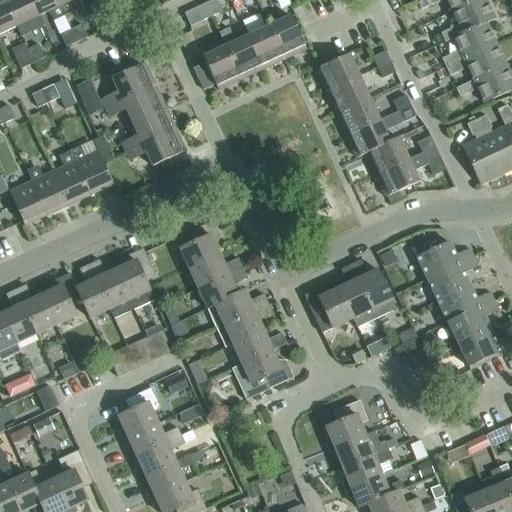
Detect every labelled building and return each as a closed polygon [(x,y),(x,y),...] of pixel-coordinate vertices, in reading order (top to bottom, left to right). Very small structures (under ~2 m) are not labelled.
[(0,0),(0,34),(16,27),(3,0),(0,0)] [(3,0),(16,27),(21,37),(43,27),(38,17),(30,0),(3,0)] [(64,16),(56,0),(30,0),(38,17),(48,12),(54,21),(64,16)] [(56,0),(64,16),(73,12),(72,1),(74,0),(56,0)] [(222,12),(216,0),(214,0),(205,5),(211,17),(222,12)] [(288,0),(276,0),(281,9),(291,5),(288,0)] [(400,0),(388,0),(393,11),(403,6),(400,0)] [(478,0),(424,0),(428,7),(443,0),(446,0),(452,12),(478,0)] [(445,42),(495,19),(485,0),(478,0),(452,12),(458,26),(441,34),(445,42)] [(211,17),(205,5),(184,14),(190,27),(211,17)] [(291,17),(269,28),(284,60),(306,50),(291,17)] [(495,19),(445,42),(445,43),(454,39),(459,51),(442,60),(446,68),(496,45),(486,24),(495,19)] [(87,38),(81,25),(71,30),(77,43),(87,38)] [(229,28),(219,33),(225,48),(240,80),(262,70),(247,38),(244,31),(233,36),(229,28)] [(284,60),(269,28),(247,38),(262,70),(284,60)] [(77,43),(71,30),(60,35),(66,48),(77,43)] [(441,34),(433,38),(437,46),(445,42),(441,34)] [(38,45),(27,50),(33,63),(44,58),(38,45)] [(456,90),(506,67),(496,45),(446,68),(450,77),(467,68),(473,81),(456,89),(456,90)] [(206,65),(194,70),(203,91),(215,85),(218,91),(240,80),(225,48),(203,58),(206,65)] [(33,63),(27,50),(16,55),(23,68),(33,63)] [(373,58),(378,69),(390,63),(386,52),(373,58)] [(316,70),(326,93),(359,78),(349,55),(316,70)] [(395,73),(390,63),(378,69),(382,79),(395,73)] [(105,109),(155,86),(144,64),(111,79),(118,92),(101,100),(105,109)] [(511,90),(511,78),(506,67),(456,90),(460,98),(477,90),(484,104),(511,90)] [(369,100),(359,78),(326,93),(336,115),(369,100)] [(53,86),(42,91),(48,104),(59,99),(53,86)] [(165,108),(155,86),(105,109),(110,118),(126,110),(132,123),(165,108)] [(48,104),(42,91),(32,96),(38,109),(48,104)] [(96,95),(81,102),(88,117),(103,110),(96,95)] [(393,102),(398,113),(411,107),(406,96),(393,102)] [(438,99),(432,102),(435,108),(441,105),(438,99)] [(369,100),(336,115),(346,136),(379,121),(369,100)] [(8,106),(0,110),(0,115),(4,124),(15,119),(8,106)] [(511,116),(507,106),(498,111),(511,139),(511,119),(511,118),(511,117),(511,116)] [(411,107),(398,113),(403,123),(416,117),(411,107)] [(126,152),(175,130),(165,108),(132,123),(138,136),(121,143),(126,152)] [(511,170),(511,139),(498,111),(497,111),(505,127),(492,134),(490,129),(491,128),(486,116),(476,121),(502,175),(511,170)] [(379,121),(346,136),(357,159),(366,155),(365,154),(389,143),(384,132),(403,123),(398,113),(379,121)] [(502,175),(476,121),(467,126),(472,137),(474,136),(476,141),(462,148),(480,186),(502,175)] [(185,152),(175,130),(126,152),(130,161),(146,154),(152,167),(185,152)] [(418,143),(422,154),(435,148),(430,137),(418,143)] [(389,143),(365,154),(366,155),(375,176),(408,161),(412,159),(408,161),(398,138),(389,143)] [(97,153),(86,158),(80,147),(70,151),(90,196),(112,186),(97,153)] [(408,161),(375,176),(386,198),(402,191),(413,186),(418,183),(414,172),(428,166),(433,177),(446,171),(435,148),(422,154),(412,159),(408,161)] [(90,196),(70,151),(58,157),(64,168),(53,173),(68,206),(90,196)] [(109,153),(100,157),(103,163),(112,159),(109,153)] [(68,206),(53,173),(43,178),(37,165),(26,171),(31,183),(46,216),(68,206)] [(0,192),(9,188),(5,180),(0,183),(0,192)] [(46,216),(31,183),(9,193),(24,226),(46,216)] [(413,186),(402,191),(405,198),(406,197),(416,193),(413,186)] [(180,250),(189,270),(219,257),(213,243),(220,239),(212,222),(187,234),(192,245),(180,250)] [(427,280),(473,259),(469,250),(455,256),(449,243),(417,258),(427,280)] [(144,280),(155,275),(143,249),(126,257),(129,265),(115,271),(134,311),(154,301),(144,280)] [(391,251),(380,256),(385,267),(396,262),(391,251)] [(198,290),(243,269),(238,259),(224,266),(219,257),(189,270),(198,290)] [(478,268),(473,259),(427,280),(437,302),(470,287),(464,274),(478,268)] [(134,311),(115,271),(106,275),(99,261),(89,266),(114,320),(134,311)] [(361,261),(351,266),(376,319),(396,310),(378,271),(367,275),(361,261)] [(114,320),(89,266),(79,270),(86,285),(76,289),(81,300),(90,320),(110,310),(114,320)] [(376,319),(351,266),(341,270),(348,285),(338,289),(352,319),(353,319),(357,328),(376,319)] [(247,279),(243,269),(198,290),(207,310),(214,307),(214,306),(237,296),(237,295),(233,286),(247,279)] [(70,305),(81,300),(76,289),(69,275),(52,283),(56,290),(42,296),(56,327),(76,317),(70,305)] [(56,327),(42,296),(32,301),(26,286),(15,291),(36,336),(56,327)] [(448,324),(494,302),(490,293),(476,300),(470,287),(437,302),(448,324)] [(352,319),(338,289),(324,296),(321,289),(304,297),(316,322),(321,334),(352,319)] [(36,336),(15,291),(5,295),(12,310),(3,314),(17,345),(36,336)] [(216,329),(268,305),(263,295),(249,302),(244,292),(237,295),(237,296),(214,306),(214,307),(207,310),(216,329)] [(498,311),(494,302),(448,324),(458,345),(490,330),(484,318),(498,311)] [(273,315),(268,305),(216,329),(225,349),(232,345),(263,331),(258,322),(273,315)] [(17,345),(3,314),(0,315),(0,361),(0,363),(21,353),(17,345)] [(183,322),(170,327),(175,340),(188,334),(183,322)] [(151,327),(143,330),(146,338),(151,336),(154,335),(151,327)] [(468,367),(511,347),(511,340),(510,336),(496,343),(490,330),(458,345),(468,367)] [(162,331),(151,336),(161,358),(172,353),(162,331)] [(267,341),(263,331),(232,345),(241,365),(272,351),(286,344),(282,334),(267,341)] [(403,345),(396,348),(403,361),(422,352),(413,331),(399,337),(403,345)] [(161,358),(151,336),(140,341),(150,363),(161,358)] [(150,363),(140,341),(129,346),(139,368),(150,363)] [(383,341),(370,347),(374,356),(388,350),(383,341)] [(139,368),(129,346),(118,351),(128,373),(139,368)] [(359,349),(350,353),(356,365),(365,361),(359,349)] [(128,373),(118,351),(107,356),(117,378),(128,373)] [(293,378),(285,361),(278,365),(272,351),(241,365),(232,370),(246,400),(245,400),(246,401),(269,390),(293,378)] [(436,356),(428,360),(434,373),(442,370),(436,356)] [(71,364),(59,370),(64,381),(76,375),(71,364)] [(180,374),(164,381),(171,396),(187,388),(180,374)] [(30,375),(6,386),(11,398),(35,387),(30,375)] [(118,432),(121,440),(157,424),(152,412),(159,409),(150,389),(125,401),(130,412),(118,417),(123,430),(118,432)] [(58,397),(43,404),(46,411),(60,405),(61,404),(58,397)] [(325,443),(328,451),(365,436),(360,424),(368,421),(359,402),(334,412),(338,423),(326,428),(331,441),(325,443)] [(204,414),(199,403),(189,408),(194,419),(204,414)] [(52,428),(48,419),(34,426),(38,435),(52,428)] [(181,437),(191,432),(192,431),(189,423),(177,429),(181,437)] [(136,457),(181,437),(177,429),(163,435),(157,424),(121,440),(125,448),(131,445),(136,457)] [(29,427),(9,436),(13,445),(33,436),(29,427)] [(490,448),(509,439),(504,427),(485,436),(490,448)] [(191,432),(181,437),(184,444),(194,439),(191,432)] [(342,469),(388,450),(385,442),(370,448),(365,436),(328,451),(332,459),(337,457),(342,469)] [(170,451),(184,445),(184,444),(181,437),(136,457),(141,469),(136,471),(140,480),(145,477),(175,463),(170,451)] [(470,456),(480,451),(475,441),(465,446),(470,456)] [(391,458),(388,450),(342,469),(347,481),(341,483),(345,491),(381,476),(377,464),(391,458)] [(194,464),(204,460),(200,451),(190,456),(194,464)] [(53,481),(67,511),(77,511),(75,507),(87,501),(82,489),(92,484),(77,452),(58,461),(65,475),(53,481)] [(179,471),(194,464),(190,456),(175,463),(145,477),(150,488),(145,491),(149,499),(184,483),(179,471)] [(503,456),(495,460),(498,468),(511,502),(511,478),(506,465),(503,456)] [(416,467),(421,479),(433,474),(428,462),(416,467)] [(41,505),(27,475),(15,480),(9,466),(0,470),(7,484),(20,511),(26,511),(33,509),(34,511),(40,511),(43,511),(40,506),(41,505)] [(496,487),(484,492),(492,511),(511,511),(511,502),(498,468),(490,472),(496,487)] [(67,511),(53,481),(42,486),(35,471),(27,475),(41,505),(40,506),(43,511),(67,511)] [(381,476),(345,491),(348,499),(354,497),(359,509),(362,508),(368,505),(399,492),(404,490),(400,482),(386,487),(381,476)] [(190,494),(184,483),(149,499),(152,506),(158,504),(161,511),(173,511),(176,511),(201,511),(206,510),(197,491),(190,494)] [(20,511),(7,484),(0,487),(0,511),(20,511)] [(433,498),(443,494),(439,484),(429,488),(433,498)] [(259,492),(256,486),(245,491),(248,497),(259,492)] [(492,511),(484,492),(473,496),(469,489),(450,497),(455,511),(492,511)] [(368,505),(362,508),(364,511),(407,511),(422,506),(431,502),(427,494),(418,498),(404,504),(399,492),(368,505)] [(431,502),(422,506),(424,511),(430,511),(435,510),(432,502),(431,502)] [(239,503),(232,506),(235,511),(242,508),(239,503)]
